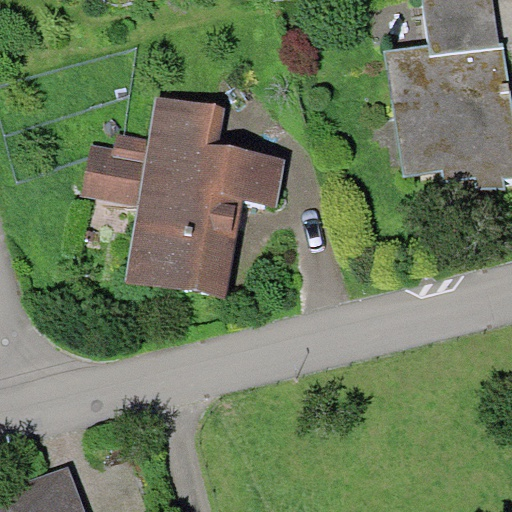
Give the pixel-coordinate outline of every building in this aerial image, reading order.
[(492,0),(422,0),(429,45),(430,54),(498,43),(492,0)] [(511,177),(511,103),(503,42),(498,43),(430,54),(429,45),(386,51),(404,175),(443,169),(445,181),(476,177),(478,190),(493,189),(506,188),(505,179),(511,177)] [(157,95),(150,135),(218,147),(225,108),(157,95)] [(137,206),(150,140),(118,134),(115,149),(92,145),(82,196),(137,206)] [(218,147),(150,135),(150,140),(137,206),(125,279),(226,297),(243,199),(277,205),(285,159),(218,147)] [(0,511),(85,511),(69,468),(0,493),(0,511)]
